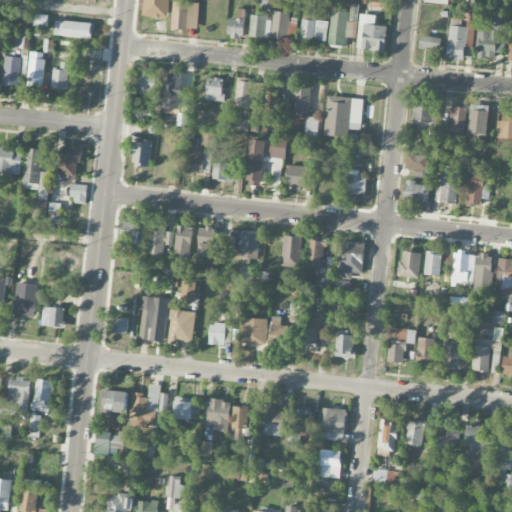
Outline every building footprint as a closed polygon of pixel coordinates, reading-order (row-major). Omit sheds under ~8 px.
[(272,9),(271,0),(260,0),(260,9),(272,9)] [(387,8),(387,0),(370,0),(370,7),(387,8)] [(199,3),(173,2),(172,29),(198,30),(199,3)] [(357,38),(358,4),(350,4),(350,11),(331,10),(329,45),(347,46),(347,37),(357,38)] [(272,39),(288,40),(289,12),(273,12),(272,39)] [(357,48),(385,51),(387,26),(374,25),(375,16),(360,14),(357,48)] [(249,38),(270,39),(271,17),(250,16),(249,38)] [(462,19),(451,18),(447,58),(464,60),(468,27),(462,26),(462,19)] [(245,39),(244,19),(229,19),(229,39),(245,39)] [(300,41),(327,42),(328,21),(301,20),(300,41)] [(92,22),(55,21),(54,37),(92,38),(92,22)] [(479,26),(477,57),(495,58),(495,51),(500,51),(501,27),(479,26)] [(419,48),(439,51),(441,38),(421,35),(419,48)] [(38,53),(29,52),(28,86),(43,87),(45,59),(38,59),(38,53)] [(21,86),(21,57),(4,57),(4,85),(21,86)] [(52,89),(68,89),(69,63),(60,62),(60,69),(53,69),(52,89)] [(155,94),(155,71),(136,70),(135,93),(155,94)] [(100,71),(79,71),(78,93),(100,93),(100,71)] [(163,108),(180,109),(181,75),(164,74),(163,108)] [(206,100),(223,101),(224,79),(207,78),(206,100)] [(235,107),(257,108),(258,81),(236,80),(235,107)] [(310,88),(294,88),(293,114),(309,115),(310,88)] [(363,99),(327,97),(325,136),(348,138),(349,129),(361,130),(363,99)] [(437,103),(413,103),(412,133),(436,134),(437,103)] [(468,136),(487,137),(488,105),(470,104),(468,136)] [(466,108),(450,107),(449,135),(465,136),(466,108)] [(497,145),(511,145),(511,108),(503,109),(502,120),(498,120),(497,145)] [(149,120),(149,109),(135,109),(134,120),(149,120)] [(305,138),(317,139),(320,118),(307,116),(305,138)] [(248,118),(235,118),(235,130),(248,131),(248,118)] [(200,147),(214,148),(215,133),(202,132),(200,147)] [(199,139),(190,138),(185,174),(202,176),(205,157),(210,157),(211,150),(198,149),(199,139)] [(286,159),(287,139),(271,138),(270,158),(286,159)] [(246,185),(260,186),(265,141),(251,140),(246,185)] [(134,141),(131,166),(148,168),(152,143),(134,141)] [(0,171),(20,175),(24,150),(0,146),(0,171)] [(82,148),(60,147),(59,175),(77,176),(77,161),(81,162),(82,148)] [(41,187),(42,149),(25,149),(24,187),(41,187)] [(496,149),(496,158),(509,159),(509,150),(496,149)] [(427,170),(428,156),(408,155),(408,169),(427,170)] [(231,180),(232,164),(213,163),(213,179),(231,180)] [(307,166),(288,166),(287,188),(306,189),(307,166)] [(459,166),(439,166),(438,202),(458,203),(459,166)] [(366,194),(366,176),(358,176),(359,170),(348,170),(347,193),(366,194)] [(49,173),(41,173),(40,199),(49,199),(49,173)] [(484,176),(465,175),(465,186),(468,186),(467,205),(482,206),(484,176)] [(404,201),(429,202),(430,185),(415,185),(415,181),(405,180),(404,201)] [(72,203),(86,204),(87,185),(73,184),(72,203)] [(47,218),(48,200),(34,200),(34,218),(47,218)] [(48,221),(60,221),(61,203),(49,203),(48,221)] [(139,239),(145,239),(146,224),(122,223),(121,246),(139,246),(139,239)] [(190,256),(192,227),(177,226),(175,255),(190,256)] [(172,245),(174,230),(150,227),(147,254),(163,256),(164,244),(172,245)] [(214,257),(215,228),(199,227),(198,257),(214,257)] [(230,250),(259,251),(260,232),(231,230),(230,250)] [(301,267),(302,237),(283,236),(282,267),(301,267)] [(306,265),(322,267),(326,241),(309,239),(306,265)] [(338,260),(337,279),(352,279),(352,273),(363,273),(364,242),(344,241),(343,260),(338,260)] [(442,252),(427,251),(424,275),(440,276),(442,252)] [(474,255),(467,255),(467,252),(453,251),(452,286),(473,286),(474,255)] [(399,277),(419,278),(420,253),(400,252),(399,277)] [(492,254),(476,254),(474,289),(490,290),(492,254)] [(325,290),(332,290),(333,267),(325,267),(325,290)] [(350,294),(351,281),(334,280),(333,293),(350,294)] [(194,301),(197,283),(183,281),(180,300),(194,301)] [(37,284),(16,283),(15,317),(36,317),(37,284)] [(168,298),(143,297),(140,340),(165,342),(168,298)] [(470,307),(470,299),(451,297),(450,305),(470,307)] [(42,327),(64,327),(65,308),(43,307),(42,327)] [(193,344),(196,312),(171,310),(168,341),(193,344)] [(491,323),(504,325),(505,312),(493,311),(491,323)] [(281,325),(281,317),(271,317),(270,342),(287,342),(288,326),(281,325)] [(319,328),(320,317),(301,317),(301,328),(319,328)] [(127,334),(128,318),(114,318),(113,333),(127,334)] [(267,319),(242,318),(241,344),(266,344),(267,319)] [(209,344),(231,344),(232,324),(210,324),(209,344)] [(489,372),(490,349),(502,350),(503,328),(493,327),(493,339),(475,338),(473,371),(489,372)] [(318,351),(319,329),(300,328),(299,351),(318,351)] [(416,330),(389,329),(388,361),(404,362),(405,344),(415,344),(416,330)] [(336,355),(344,355),(343,358),(353,358),(354,335),(337,335),(336,355)] [(435,339),(418,337),(417,364),(434,365),(435,339)] [(461,341),(444,341),(443,367),(460,368),(461,341)] [(499,373),(500,351),(492,351),(492,373),(499,373)] [(511,355),(503,355),(502,375),(511,375),(511,355)] [(29,408),(30,379),(9,378),(8,408),(29,408)] [(50,412),(52,380),(36,379),(34,411),(50,412)] [(132,392),(130,424),(166,427),(169,394),(160,393),(161,385),(148,384),(147,394),(132,392)] [(128,393),(105,389),(102,410),(125,413),(128,393)] [(174,419),(192,420),(193,398),(174,397),(174,419)] [(207,427),(228,430),(231,401),(210,399),(207,427)] [(248,431),(249,407),(233,406),(232,430),(248,431)] [(284,409),(262,408),(261,435),(283,436),(284,409)] [(344,440),(345,409),(322,408),(320,439),(344,440)] [(289,447),(299,447),(299,431),(309,431),(310,410),(290,409),(289,447)] [(41,416),(32,415),(31,423),(37,423),(37,426),(40,426),(41,416)] [(396,455),(397,421),(380,420),(379,454),(396,455)] [(425,421),(407,420),(406,444),(423,446),(425,421)] [(455,433),(455,423),(438,423),(437,446),(460,447),(460,433),(455,433)] [(465,455),(483,455),(482,424),(465,425),(465,455)] [(506,466),(511,466),(511,429),(495,429),(492,480),(506,480),(506,466)] [(124,433),(96,432),(95,454),(116,455),(117,448),(123,448),(124,433)] [(256,463),(256,441),(246,440),(245,463),(256,463)] [(200,446),(202,454),(213,452),(211,442),(202,444),(202,445),(200,446)] [(125,474),(136,474),(137,457),(145,458),(146,444),(126,443),(125,474)] [(341,451),(319,450),(319,477),(340,478),(341,451)] [(386,483),(387,470),(373,469),(373,482),(386,483)] [(168,498),(180,498),(181,476),(169,476),(168,498)] [(0,509),(10,510),(11,480),(0,479),(0,509)] [(324,491),(337,492),(338,481),(317,480),(316,486),(325,486),(324,491)] [(45,511),(45,509),(37,509),(38,490),(21,490),(20,511),(45,511)] [(130,511),(132,495),(109,493),(107,511),(130,511)] [(157,511),(159,503),(138,500),(136,511),(157,511)]
